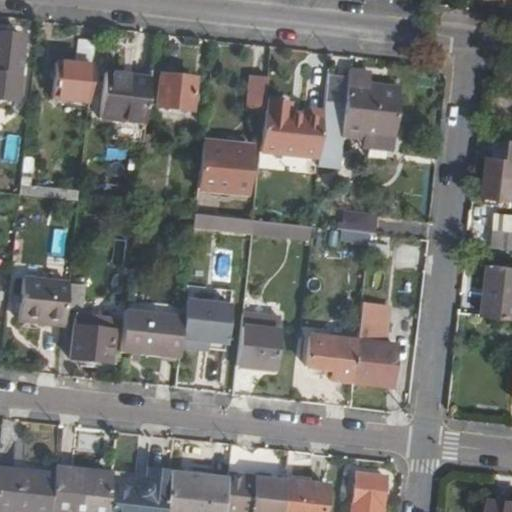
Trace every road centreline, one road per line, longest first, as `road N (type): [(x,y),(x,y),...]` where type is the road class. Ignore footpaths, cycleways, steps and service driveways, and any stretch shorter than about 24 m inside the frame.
road 1 (residential): [(0,392),(425,444)]
road 2 (residential): [(470,40),(425,444)]
road 3 (residential): [(470,40),(117,0)]
